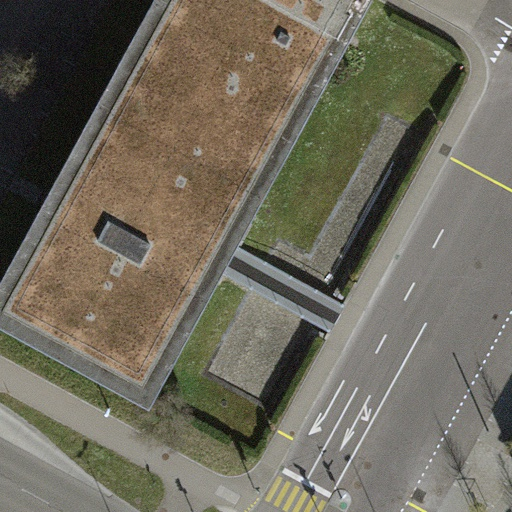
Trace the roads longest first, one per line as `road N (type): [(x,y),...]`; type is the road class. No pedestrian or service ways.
road 1 (residential): [(339,511),(511,199)]
road 2 (unknown): [(59,0),(0,117)]
